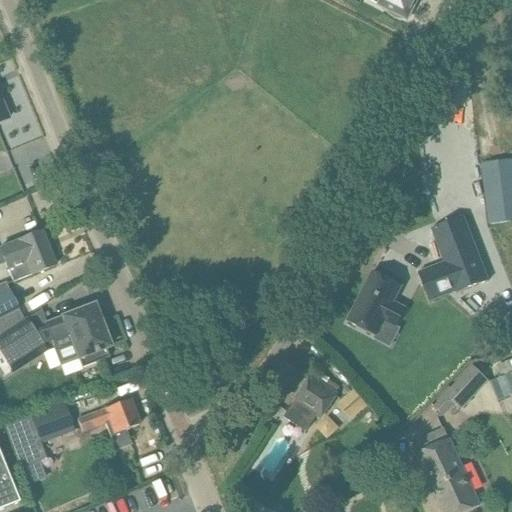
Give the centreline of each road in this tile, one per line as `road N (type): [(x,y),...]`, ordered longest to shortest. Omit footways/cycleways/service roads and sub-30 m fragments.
road 1 (residential): [(184,430),(260,378),(281,346),(464,0)]
road 2 (residential): [(184,430),(1,0)]
